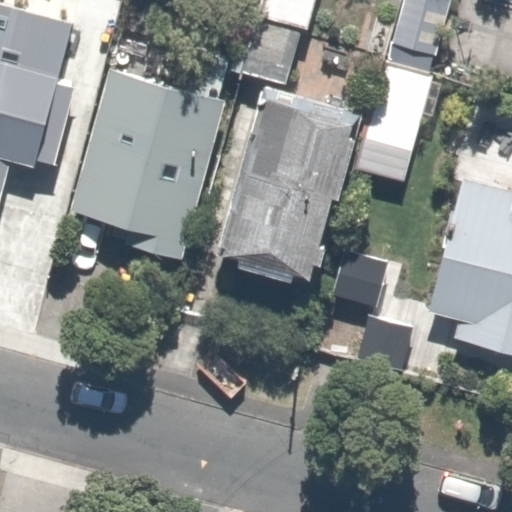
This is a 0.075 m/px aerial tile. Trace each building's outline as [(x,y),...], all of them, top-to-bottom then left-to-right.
[(79,13),(36,0),(0,0),(0,166),(29,175),(79,13)] [(316,0),(254,0),(252,12),(309,28),(316,0)] [(177,83),(103,63),(61,219),(177,251),(230,55),(188,44),(177,83)] [(370,120),(252,84),(202,249),(320,285),(370,120)] [(511,184),(457,170),(422,309),(459,319),(454,341),(511,355),(511,184)]
